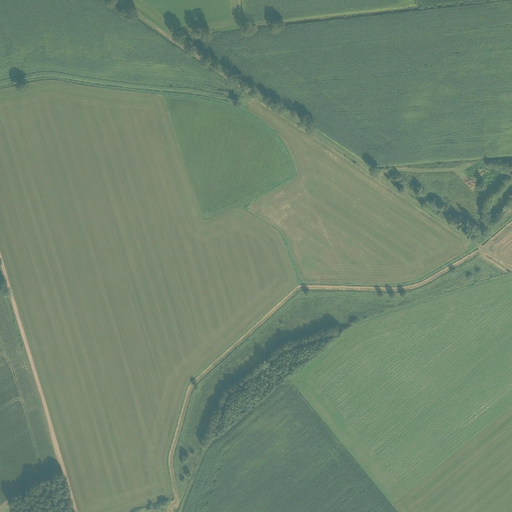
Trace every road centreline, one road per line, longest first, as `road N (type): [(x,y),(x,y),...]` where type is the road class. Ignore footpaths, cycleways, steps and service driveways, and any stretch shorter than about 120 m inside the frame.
road 1 (track): [(119,0),(511,266)]
road 2 (track): [(75,511),(0,258)]
